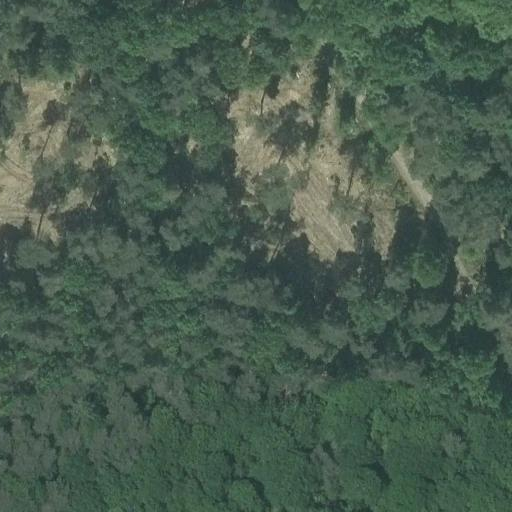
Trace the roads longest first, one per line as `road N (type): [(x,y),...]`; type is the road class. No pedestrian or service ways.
road 1 (track): [(416,204),(299,0)]
road 2 (track): [(511,373),(416,204)]
